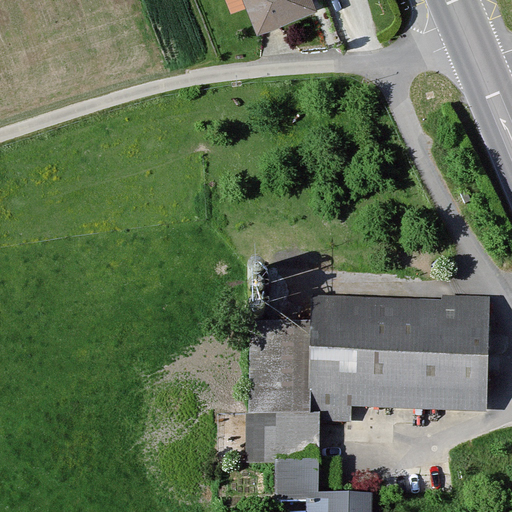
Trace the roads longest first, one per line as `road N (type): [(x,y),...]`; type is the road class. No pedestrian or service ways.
road 1 (track): [(0,133),(139,89),(234,71),(382,61),(463,38),(511,34)]
road 2 (track): [(511,327),(468,252),(382,61)]
road 3 (secondary): [(511,159),(447,0)]
